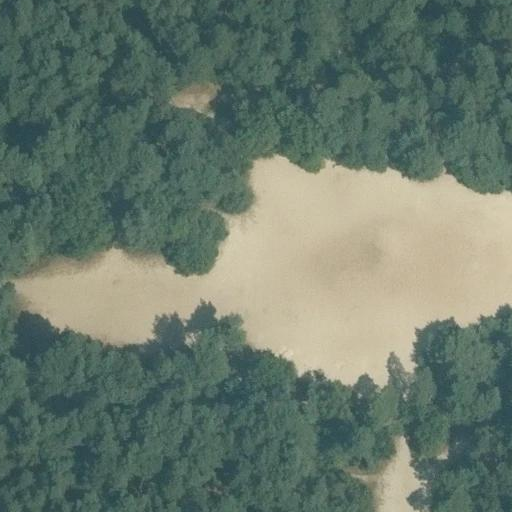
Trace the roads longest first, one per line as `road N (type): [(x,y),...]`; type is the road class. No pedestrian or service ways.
road 1 (track): [(365,85),(192,107),(0,109)]
road 2 (track): [(511,52),(365,85)]
